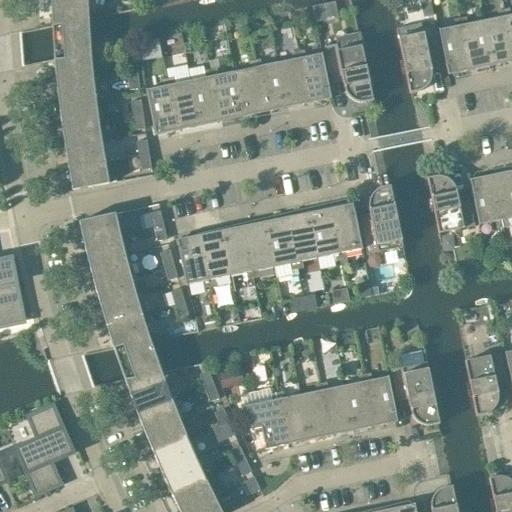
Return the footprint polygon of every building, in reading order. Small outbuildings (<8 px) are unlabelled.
[(49,0),(50,14),(87,11),(86,0),(49,0)] [(322,6),(312,8),(315,23),(325,21),(322,6)] [(511,15),(510,16),(509,9),(502,10),(511,57),(511,15)] [(491,67),(511,62),(511,57),(502,10),(496,12),(498,18),(482,22),(491,67)] [(53,62),(91,59),(87,11),(50,14),(50,19),(53,62)] [(491,67),(482,22),(466,25),(465,18),(459,19),(469,71),(491,67)] [(447,76),(469,71),(459,19),(453,21),(454,27),(439,30),(438,30),(437,30),(445,68),(447,76)] [(398,39),(409,94),(417,93),(423,90),(428,85),(431,79),(430,72),(428,60),(439,58),(432,25),(431,25),(431,26),(420,28),(421,34),(398,39)] [(365,68),(361,46),(337,51),(336,45),(325,47),(325,46),(323,47),(330,80),(341,78),(343,89),(346,96),(351,101),(357,103),(364,103),(372,102),(368,82),(370,81),(371,82),(372,82),(368,66),(367,66),(368,67),(365,68)] [(329,92),(321,54),(320,54),(320,55),(305,58),(303,51),(297,52),(307,104),(330,100),(328,92),(329,92)] [(286,109),(307,104),(297,52),(291,54),(292,60),(277,64),(286,109)] [(55,84),(92,80),(91,59),(53,62),(55,84)] [(286,109),(277,64),(261,67),(260,60),(253,61),(264,113),(286,109)] [(127,76),(137,75),(135,61),(125,62),(127,76)] [(242,118),(264,113),(253,61),(247,63),(249,70),(233,73),(242,118)] [(242,118),(233,73),(217,76),(216,69),(210,70),(220,122),(242,118)] [(199,127),(190,82),(188,82),(185,70),(172,73),(173,78),(166,79),(177,131),(199,127)] [(199,127),(220,122),(210,70),(204,72),(205,79),(190,82),(199,127)] [(137,75),(127,76),(129,91),(139,90),(137,75)] [(155,136),(177,131),(166,79),(160,81),(162,88),(146,91),(146,90),(145,90),(153,128),(155,136)] [(58,105),(95,101),(92,80),(55,84),(58,105)] [(61,126),(98,121),(95,101),(58,105),(61,126)] [(132,117),(142,115),(140,101),(130,102),(132,117)] [(142,115),(132,117),(134,131),(144,130),(142,115)] [(64,148),(101,142),(98,121),(61,126),(64,148)] [(138,157),(148,155),(146,141),(136,143),(138,157)] [(68,169),(104,163),(101,142),(64,148),(68,169)] [(148,155),(138,157),(140,171),(150,170),(148,155)] [(104,163),(68,169),(72,192),(108,185),(104,163)] [(507,220),(511,219),(511,172),(491,176),(502,228),(508,227),(507,220)] [(496,230),(502,228),(491,176),(469,181),(470,189),(478,227),(479,226),(494,223),(496,230)] [(426,179),(438,234),(473,227),(473,228),(474,228),(469,201),(458,203),(455,192),(453,185),(448,180),(441,178),(434,178),(426,179)] [(367,255),(402,248),(397,221),(399,220),(399,221),(400,221),(397,205),(396,205),(396,206),(394,207),(389,187),(382,188),(375,191),(370,196),(368,202),(368,209),(370,221),(359,223),(366,256),(368,256),(367,255)] [(361,250),(354,213),(353,213),(352,205),(329,210),(340,261),(346,260),(345,253),(360,250),(360,251),(361,250)] [(333,263),(340,261),(329,210),(307,214),(317,259),(332,256),(333,263)] [(153,228),(162,226),(159,212),(149,214),(153,228)] [(301,262),(317,259),(307,214),(286,219),(296,270),(302,269),(301,262)] [(83,245),(119,236),(114,215),(78,223),(83,245)] [(290,272),(296,270),(286,219),(264,223),(273,268),(289,265),(290,272)] [(258,271),(273,268),(264,223),(242,227),(253,279),(259,278),(258,271)] [(162,226),(153,228),(156,242),(166,240),(162,226)] [(247,281),(253,279),(242,227),(220,232),(230,277),(245,274),(247,281)] [(214,280),(230,277),(220,232),(199,236),(209,288),(215,287),(214,280)] [(88,266),(124,257),(119,236),(83,245),(84,248),(88,266)] [(203,290),(209,288),(199,236),(176,241),(178,249),(177,249),(185,287),(186,286),(202,283),(203,290)] [(163,268),(173,265),(169,251),(159,254),(163,268)] [(94,287),(130,277),(124,257),(88,266),(94,287)] [(0,327),(22,323),(9,260),(0,261),(0,327)] [(173,265),(163,268),(167,282),(177,279),(173,265)] [(100,308),(135,297),(130,277),(94,287),(100,308)] [(174,307),(184,304),(180,290),(170,293),(174,307)] [(106,328),(141,317),(135,297),(100,308),(106,328)] [(184,304),(174,307),(178,321),(188,318),(184,304)] [(112,349),(148,338),(141,317),(106,328),(112,349)] [(164,382),(163,382),(150,343),(148,338),(112,349),(113,351),(129,395),(164,382)] [(464,362),(475,417),(483,416),(489,413),(494,409),(497,404),(497,397),(497,394),(495,383),(506,380),(500,354),(499,354),(499,355),(464,362)] [(429,427),(439,425),(435,405),(437,404),(437,405),(438,405),(435,389),(434,389),(434,390),(432,391),(426,363),(391,370),(389,370),(396,404),(407,401),(410,412),(412,418),(417,423),(423,426),(429,427)] [(203,389),(213,386),(208,372),(198,376),(203,389)] [(395,415),(387,377),(386,377),(386,378),(371,381),(369,374),(363,376),(374,427),(396,423),(395,415)] [(352,432),(374,427),(363,376),(357,377),(358,384),(343,387),(352,432)] [(136,415),(171,402),(164,382),(129,395),(136,415)] [(352,432),(343,387),(327,390),(326,383),(320,385),(330,436),(352,432)] [(309,441),(330,436),(320,385),(313,386),(315,393),(299,396),(309,441)] [(213,386),(203,389),(209,403),(218,399),(213,386)] [(309,441),(299,396),(284,399),(282,392),(276,394),(287,445),(309,441)] [(264,450),(287,445),(276,394),(270,395),(271,402),(243,407),(242,407),(241,408),(251,431),(252,431),(252,430),(260,429),(264,450)] [(144,435),(179,421),(171,402),(136,415),(144,435)] [(35,496),(59,485),(49,463),(71,454),(51,408),(28,418),(37,440),(15,450),(35,496)] [(219,427),(228,423),(223,410),(213,414),(219,427)] [(152,455),(187,440),(179,421),(144,435),(152,455)] [(228,423),(219,427),(224,441),(234,437),(228,423)] [(161,475),(195,460),(187,440),(152,455),(161,475)] [(245,460),(244,458),(239,447),(229,451),(235,464),(245,460)] [(170,494),(204,479),(195,460),(161,475),(170,494)] [(241,478),(251,473),(245,460),(235,464),(241,478)] [(488,479),(494,511),(511,511),(511,482),(510,480),(504,478),(497,477),(488,479)] [(250,495),(259,491),(253,478),(244,483),(250,495)] [(178,511),(182,511),(213,498),(204,479),(170,494),(178,511)] [(460,511),(459,505),(458,505),(458,506),(455,507),(451,487),(442,489),(436,492),(432,497),(429,503),(430,510),(430,511),(460,511)] [(220,511),(213,498),(182,511),(220,511)]
